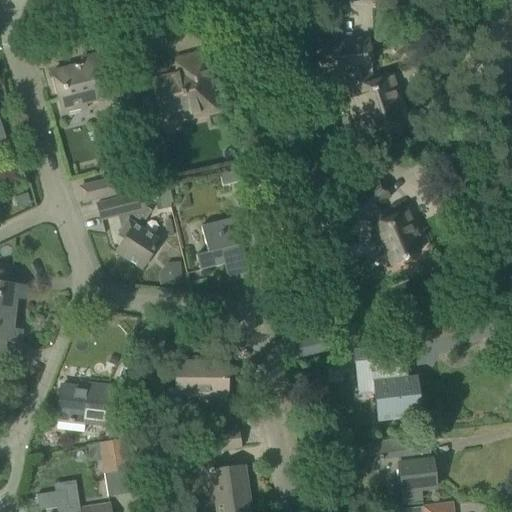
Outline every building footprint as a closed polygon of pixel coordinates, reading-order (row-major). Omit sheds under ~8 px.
[(393,105),(399,103),(391,79),(371,85),(366,72),(370,71),(367,42),(315,46),(317,78),(341,76),(347,91),(345,92),(359,134),(398,121),(393,105)] [(152,81),(161,118),(180,114),(182,123),(219,114),(212,84),(205,54),(175,61),(178,75),(152,81)] [(86,106),(109,100),(98,56),(81,60),(82,65),(51,74),(61,117),(87,110),(86,106)] [(232,99),(223,102),(225,108),(234,106),(232,99)] [(297,165),(300,197),(342,193),(340,161),(297,165)] [(79,188),(83,203),(131,191),(127,176),(79,188)] [(261,181),(247,180),(250,192),(260,193),(261,181)] [(382,252),(389,267),(417,255),(410,239),(416,236),(406,213),(386,221),(379,205),(388,197),(375,183),(364,194),(340,205),(350,226),(368,218),(371,226),(366,229),(377,254),(382,252)] [(96,205),(100,221),(146,210),(142,193),(96,205)] [(282,229),(282,237),(302,238),(303,231),(314,231),(316,208),(274,206),(272,227),(282,229)] [(206,253),(195,256),(199,272),(223,266),(225,275),(234,273),(236,281),(249,278),(241,246),(254,243),(247,216),(245,216),(246,218),(236,221),(235,218),(200,227),(206,253)] [(118,236),(124,240),(115,254),(141,271),(160,240),(128,220),(118,236)] [(0,312),(13,314),(15,299),(24,299),(25,288),(10,286),(11,274),(0,273),(0,312)] [(13,314),(0,312),(0,353),(3,354),(4,342),(19,344),(20,332),(11,331),(13,314)] [(406,378),(403,344),(352,350),(355,376),(371,374),(376,423),(421,418),(417,385),(416,376),(406,378)] [(166,385),(165,411),(181,411),(181,396),(206,397),(226,397),(226,366),(196,366),(196,363),(176,363),(175,383),(175,385),(166,385)] [(57,421),(56,431),(84,434),(85,424),(107,427),(106,433),(107,434),(106,442),(124,438),(124,430),(127,410),(111,409),(113,388),(98,386),(97,391),(61,387),(57,421)] [(201,437),(203,453),(205,452),(209,452),(239,448),(237,432),(201,437)] [(124,438),(106,442),(98,443),(103,474),(129,469),(123,440),(124,438)] [(382,445),(368,446),(369,457),(384,455),(384,458),(396,456),(402,502),(420,500),(419,491),(435,489),(431,460),(408,463),(407,455),(408,455),(406,442),(382,445)] [(203,453),(184,455),(190,498),(215,495),(217,511),(248,511),(242,468),(212,473),(209,452),(205,452),(203,453)] [(35,495),(38,511),(67,507),(65,491),(35,495)] [(73,511),(110,511),(109,503),(74,508),(73,511)]
